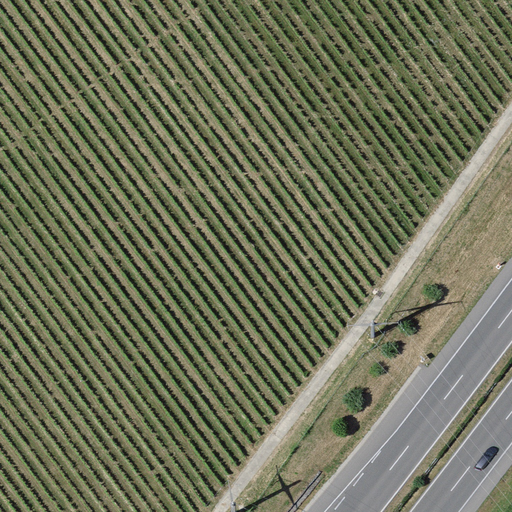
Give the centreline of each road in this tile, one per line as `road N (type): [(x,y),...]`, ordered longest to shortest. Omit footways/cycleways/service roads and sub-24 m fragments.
road 1 (track): [(511,112),(219,511)]
road 2 (motorway): [(511,311),(357,511)]
road 3 (motorway): [(435,511),(511,411)]
